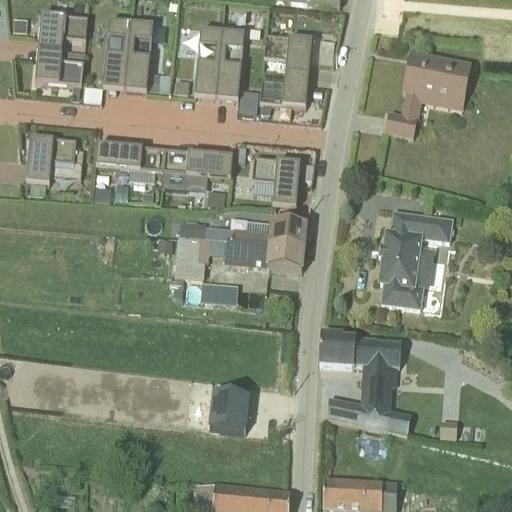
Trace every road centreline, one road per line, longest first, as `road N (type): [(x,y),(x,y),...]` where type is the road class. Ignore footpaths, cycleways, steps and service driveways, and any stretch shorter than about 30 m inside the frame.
road 1 (residential): [(335,159),(307,342),(300,511)]
road 2 (residential): [(335,159),(0,125)]
road 3 (residential): [(364,0),(335,159)]
